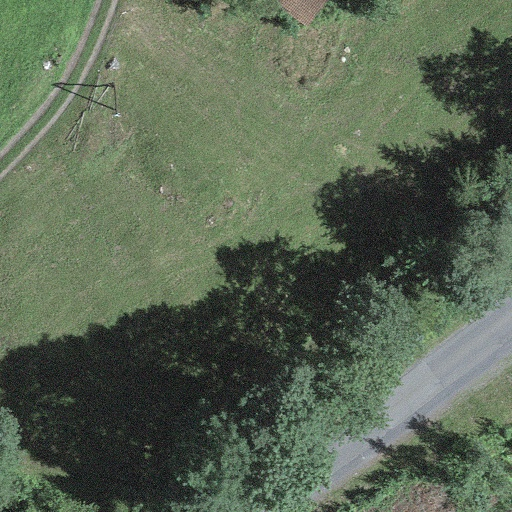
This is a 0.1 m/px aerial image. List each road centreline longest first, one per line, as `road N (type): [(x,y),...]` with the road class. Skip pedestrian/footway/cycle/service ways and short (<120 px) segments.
road 1 (unclassified): [(511,320),(239,511)]
road 2 (track): [(0,164),(89,68),(113,0)]
